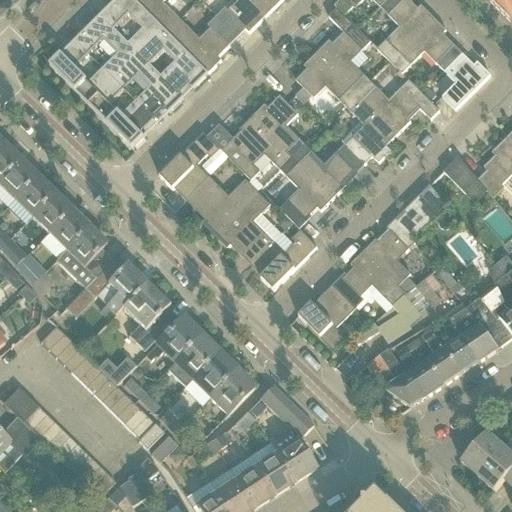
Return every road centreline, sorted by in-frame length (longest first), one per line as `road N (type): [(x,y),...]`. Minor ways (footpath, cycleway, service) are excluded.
road 1 (residential): [(257,333),(501,86),(501,64),(436,0)]
road 2 (residential): [(115,196),(313,0)]
road 3 (tertiary): [(257,333),(115,196)]
road 4 (tertiary): [(381,456),(257,333)]
road 5 (tertiary): [(115,196),(0,82)]
road 6 (residential): [(381,456),(511,370)]
